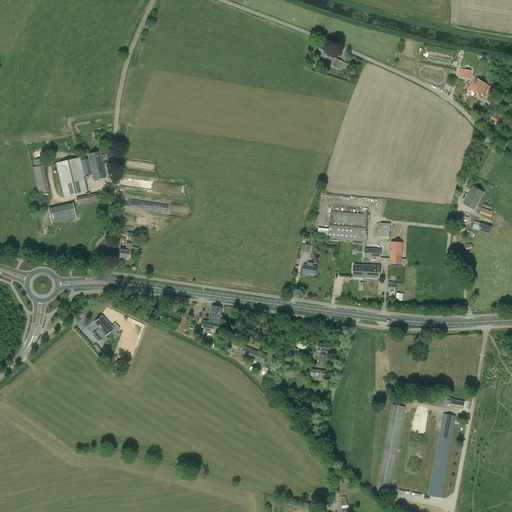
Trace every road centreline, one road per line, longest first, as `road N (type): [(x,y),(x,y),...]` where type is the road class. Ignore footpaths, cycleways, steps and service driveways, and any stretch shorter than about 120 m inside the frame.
road 1 (primary): [(511,320),(401,320),(138,287)]
road 2 (unclassified): [(511,151),(423,84),(220,0)]
road 3 (unclassified): [(107,234),(120,91),(153,0)]
